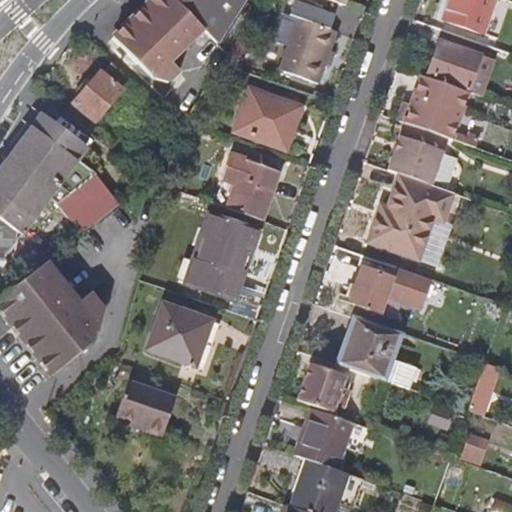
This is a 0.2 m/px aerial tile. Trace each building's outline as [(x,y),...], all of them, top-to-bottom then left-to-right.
[(174,62),(203,32),(172,0),(153,0),(136,18),(114,39),(155,81),(171,83),(183,71),(174,62)] [(172,0),(203,32),(217,46),(245,0),(172,0)] [(481,33),(492,0),(445,0),(440,18),(481,33)] [(297,18),(278,71),(316,84),(335,31),(297,18)] [(444,44),(432,81),(467,93),(495,103),(508,66),(444,44)] [(244,57),(230,52),(227,56),(222,63),(240,70),(244,57)] [(126,99),(138,88),(114,63),(80,95),(98,114),(120,94),(126,99)] [(420,76),(403,124),(416,128),(450,140),(467,93),(432,81),(420,76)] [(296,107),(248,90),(234,130),(282,147),(296,107)] [(60,199),(82,232),(121,200),(96,168),(81,156),(89,146),(47,111),(39,120),(0,165),(0,250),(3,251),(22,224),(49,191),(60,199)] [(416,128),(399,176),(438,190),(455,142),(450,140),(416,128)] [(226,152),(208,200),(257,219),(275,170),(226,152)] [(419,262),(434,217),(438,207),(445,210),(451,194),(438,190),(399,176),(387,211),(383,223),(375,220),(367,245),(419,262)] [(438,207),(434,217),(442,220),(445,210),(438,207)] [(379,208),(375,220),(383,223),(387,211),(379,208)] [(207,215),(182,282),(231,300),(255,232),(207,215)] [(76,302),(45,262),(7,292),(0,297),(0,314),(49,377),(92,342),(99,309),(86,293),(76,302)] [(423,310),(432,283),(396,270),(393,281),(359,269),(347,304),(380,315),(387,297),(423,310)] [(216,324),(160,304),(145,349),(201,369),(216,324)] [(351,319),(344,342),(350,344),(342,369),(408,393),(414,370),(392,362),(400,336),(351,319)] [(344,342),(335,367),(342,369),(350,344),(344,342)] [(500,371),(485,365),(474,397),(489,403),(500,371)] [(297,404),(332,416),(345,380),(310,368),(297,404)] [(174,398),(127,382),(114,417),(142,427),(141,431),(159,437),(174,398)] [(330,470),(345,424),(309,412),(294,457),(304,461),(330,470)] [(485,453),(471,448),(467,460),(481,465),(485,453)] [(298,511),(332,511),(345,475),(330,470),(304,461),(288,508),(298,511)] [(338,511),(350,477),(345,475),(332,511),(338,511)] [(442,481),(428,476),(424,489),(438,493),(442,481)]
